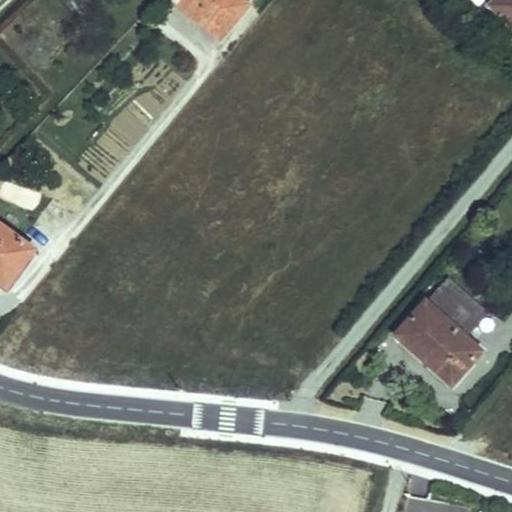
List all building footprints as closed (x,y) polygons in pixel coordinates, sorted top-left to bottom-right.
[(223,0),(163,0),(197,31),(223,0)] [(511,0),(481,0),(511,28),(511,0)] [(0,250),(13,236),(0,223),(0,250)] [(453,276),(429,302),(467,336),(490,309),(453,276)] [(467,336),(429,302),(401,332),(450,376),(478,345),(467,336)]
